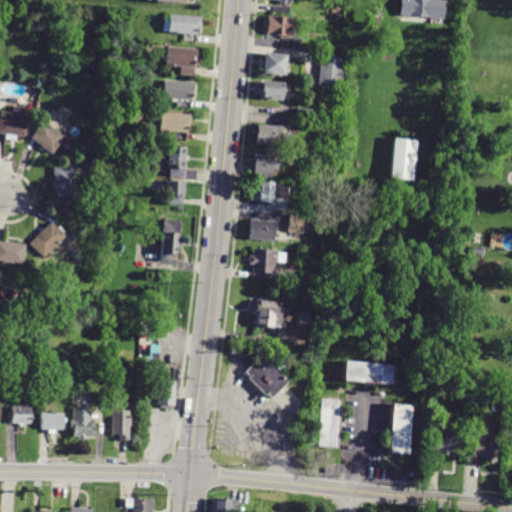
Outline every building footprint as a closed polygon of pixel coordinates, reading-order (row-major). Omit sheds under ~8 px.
[(445,0),(443,19),(399,16),(399,0),(445,0)] [(288,7),(287,14),(272,13),(272,6),(288,7)] [(195,43),(182,41),(182,34),(162,32),(163,18),(168,19),(168,14),(198,17),(195,43)] [(291,36),(265,34),(266,16),(292,18),(291,36)] [(192,76),(178,75),(179,67),(164,66),(166,47),(196,50),(196,60),(193,60),(192,76)] [(285,55),(283,75),(261,73),(262,67),(257,67),(258,58),(261,58),(262,53),(285,55)] [(344,58),(341,86),(319,83),(322,55),(344,58)] [(48,61),(48,71),(39,70),(40,60),(48,61)] [(190,108),(177,107),(177,99),(162,98),(163,80),(192,82),(190,108)] [(281,100),(259,99),(259,94),(256,94),(256,85),(261,85),(261,81),(283,82),(281,100)] [(22,106),(21,114),(27,114),(25,136),(16,136),(16,140),(5,140),(5,134),(0,134),(0,112),(11,113),(11,109),(16,109),(16,106),(22,106)] [(296,108),(311,109),(310,118),(295,116),(296,108)] [(186,132),(158,131),(158,123),(153,123),(153,114),(160,115),(160,113),(190,115),(189,125),(187,125),(186,132)] [(66,137),(52,155),(31,138),(44,121),(66,137)] [(289,146),(255,144),(256,124),(290,126),(289,146)] [(416,141),(412,180),(389,178),(393,138),(416,141)] [(183,177),(170,176),(170,169),(166,169),(168,146),(185,147),(183,177)] [(254,155),(272,156),(271,163),(278,164),(277,170),(270,170),(270,178),(261,178),(261,175),(253,174),(254,155)] [(73,166),(75,197),(54,198),(53,167),(73,166)] [(181,205),(166,204),(168,180),(183,181),(181,205)] [(270,203),(257,202),(259,182),(288,184),(287,198),(271,197),(270,203)] [(289,214),(303,216),(302,234),(288,232),(289,214)] [(172,262),(160,261),(164,219),(180,221),(179,240),(182,241),(181,248),(178,247),(177,256),(172,255),(172,262)] [(272,241),(248,239),(249,220),(274,222),(272,241)] [(49,222),(63,237),(41,258),(27,244),(49,222)] [(0,241),(24,245),(22,265),(0,262),(0,241)] [(272,273),(252,272),(253,264),(249,264),(249,255),(254,255),(254,248),(275,249),(274,251),(286,252),(286,263),(274,262),(274,266),(272,266),(272,273)] [(255,325),(256,313),(254,312),(255,301),(277,303),(276,311),(282,312),(280,328),(255,325)] [(299,312),(311,314),(309,327),(297,326),(299,312)] [(271,398),(267,394),(265,396),(247,379),(249,377),(244,372),(262,354),(266,359),(269,356),(272,359),(275,356),(286,367),(280,372),(288,380),(271,398)] [(392,385),(343,381),(344,361),(393,365),(392,385)] [(142,366),(172,367),(172,381),(174,381),(173,407),(149,406),(151,379),(141,378),(142,366)] [(336,449),(316,447),(320,398),(340,400),(336,449)] [(408,455),(388,453),(392,404),(412,406),(408,455)] [(10,406),(30,406),(30,424),(22,424),(22,427),(18,427),(18,424),(10,424),(10,406)] [(88,408),(89,419),(91,419),(91,428),(94,428),(94,437),(82,437),(82,440),(77,440),(77,437),(71,437),(71,409),(88,408)] [(118,441),(118,434),(110,434),(110,410),(128,410),(128,427),(126,427),(126,441),(118,441)] [(40,430),(40,413),(61,413),(61,430),(53,430),(53,434),(47,435),(47,430),(40,430)] [(449,456),(440,455),(440,451),(433,451),(435,433),(458,435),(456,453),(449,452),(449,456)] [(497,458),(472,456),(473,439),(498,440),(497,458)] [(237,500),(236,511),(209,511),(211,498),(237,500)] [(124,511),(124,499),(151,499),(151,511),(124,511)]
